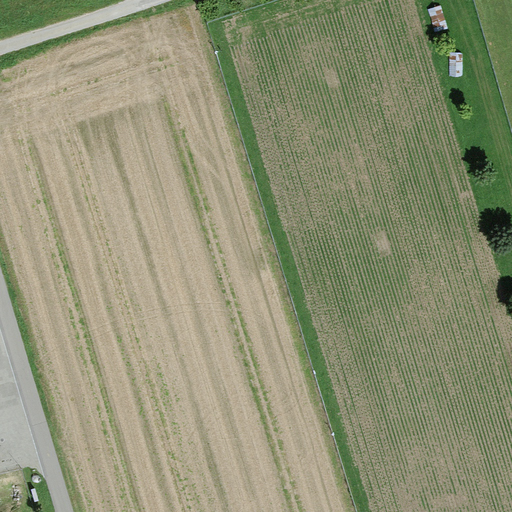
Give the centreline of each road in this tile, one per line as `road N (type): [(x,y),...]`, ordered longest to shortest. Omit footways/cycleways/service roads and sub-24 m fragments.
road 1 (track): [(64,511),(0,290)]
road 2 (track): [(0,51),(161,0)]
